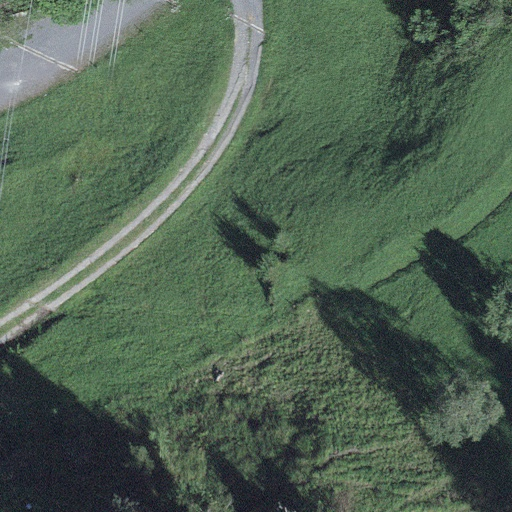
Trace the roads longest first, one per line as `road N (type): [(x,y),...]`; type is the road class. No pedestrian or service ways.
road 1 (track): [(0,336),(118,255),(229,111),(250,0)]
road 2 (track): [(511,164),(446,235),(357,285)]
